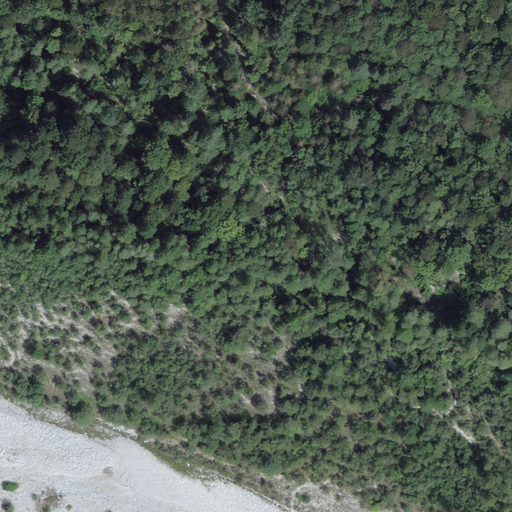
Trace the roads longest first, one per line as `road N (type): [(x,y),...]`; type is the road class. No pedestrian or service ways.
road 1 (track): [(216,0),(242,62),(275,105),(315,114),(388,103),(453,110),(511,140)]
road 2 (track): [(511,169),(439,254),(435,295),(448,341),(511,449)]
